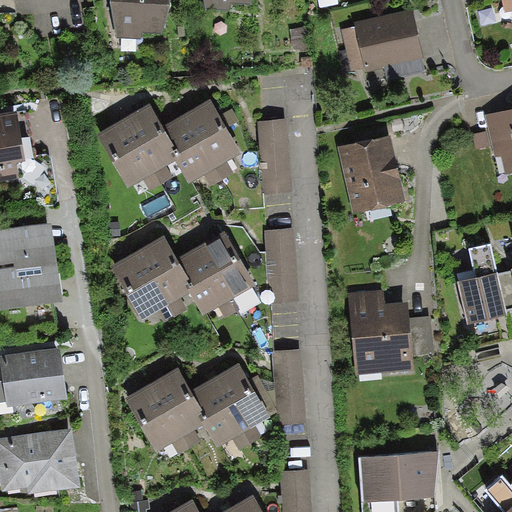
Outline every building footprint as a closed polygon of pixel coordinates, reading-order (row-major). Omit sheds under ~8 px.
[(164,0),(117,0),(115,41),(141,43),(142,37),(162,38),(164,0)] [(203,0),(203,11),(228,12),(228,6),(246,7),(246,0),(203,0)] [(427,66),(411,4),(356,18),(357,23),(342,27),(352,67),(367,63),(368,67),(383,63),(387,76),(427,66)] [(302,28),(288,29),(290,50),(304,49),(302,28)] [(212,94),(184,111),(222,174),(233,168),(224,154),(241,144),(212,94)] [(154,97),(124,114),(162,180),(172,174),(164,160),(176,154),(170,144),(179,139),(168,120),(154,97)] [(511,105),(485,111),(495,153),(500,151),(505,170),(511,168),(511,105)] [(0,178),(18,176),(14,156),(25,154),(18,110),(0,113),(0,178)] [(211,182),(222,174),(184,111),(168,120),(179,139),(170,144),(176,154),(190,176),(202,169),(211,182)] [(150,186),(162,180),(124,114),(99,129),(129,180),(142,172),(150,186)] [(289,117),(258,119),(262,194),(293,192),(289,117)] [(389,130),(339,142),(354,208),(405,197),(389,130)] [(0,220),(0,259),(56,251),(50,213),(0,220)] [(225,223),(199,239),(232,294),(258,278),(225,223)] [(293,225),(265,226),(269,299),(298,297),(293,225)] [(167,227),(139,245),(179,310),(188,305),(180,291),(189,286),(183,275),(192,270),(180,250),(167,227)] [(468,317),(507,308),(498,268),(490,236),(471,240),(477,266),(457,271),(468,317)] [(239,307),(232,294),(199,239),(180,250),(192,270),(183,275),(189,286),(204,309),(219,301),(226,314),(239,307)] [(165,318),(179,310),(139,245),(113,261),(144,312),(157,304),(165,318)] [(0,299),(62,290),(56,251),(0,259),(0,299)] [(511,306),(511,264),(498,268),(507,308),(511,306)] [(349,289),(356,372),(415,368),(414,351),(437,349),(434,313),(409,315),(408,297),(384,299),(383,286),(349,289)] [(68,391),(60,341),(0,351),(8,401),(68,391)] [(306,419),(301,345),(271,347),(276,421),(306,419)] [(238,356),(211,372),(251,439),(260,434),(252,419),(269,409),(238,356)] [(179,359),(152,376),(191,442),(201,436),(193,424),(203,418),(197,407),(205,402),(193,383),(179,359)] [(239,446),(251,439),(211,372),(193,383),(205,402),(197,407),(203,418),(217,440),(231,432),(239,446)] [(178,449),(191,442),(152,376),(126,391),(157,444),(170,436),(178,449)] [(27,482),(29,491),(83,481),(71,423),(0,434),(0,467),(3,486),(27,482)] [(401,511),(400,496),(437,494),(442,445),(359,449),(361,511),(401,511)] [(310,511),(308,467),(283,468),(284,511),(310,511)] [(511,511),(511,479),(511,478),(504,469),(489,482),(506,503),(495,511),(511,511)] [(488,485),(476,496),(491,511),(503,501),(488,485)] [(268,511),(254,487),(226,503),(231,511),(268,511)] [(205,511),(194,494),(167,510),(168,511),(205,511)] [(231,511),(226,503),(210,511),(231,511)]
